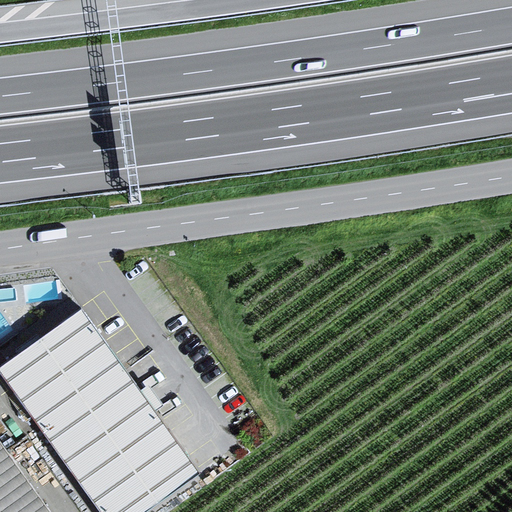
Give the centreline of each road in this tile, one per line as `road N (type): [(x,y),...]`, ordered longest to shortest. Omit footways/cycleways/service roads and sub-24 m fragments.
road 1 (secondary): [(0,249),(511,176)]
road 2 (motorway): [(511,23),(0,94)]
road 3 (motorway): [(0,151),(511,82)]
road 4 (unknown): [(57,240),(224,438)]
road 5 (motorway): [(245,0),(0,30)]
road 6 (unknown): [(0,380),(68,511)]
